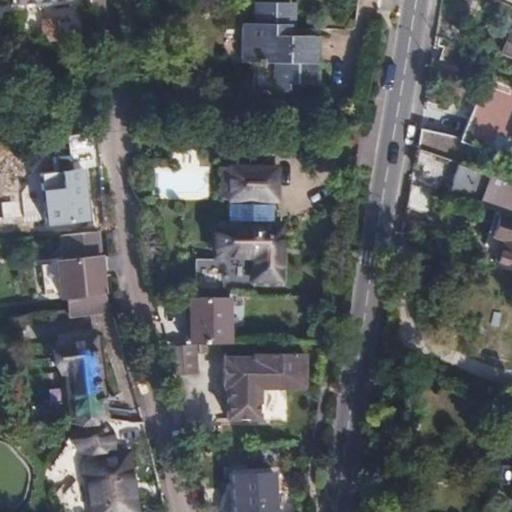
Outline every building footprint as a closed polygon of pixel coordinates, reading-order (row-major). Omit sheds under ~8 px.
[(0,0),(0,37),(25,35),(24,3),(60,0),(0,0)] [(292,38),(292,5),(262,4),(262,24),(250,23),(249,50),(249,63),(260,63),(261,90),(291,91),(291,85),(307,86),(307,65),(319,65),(319,50),(320,38),(298,38),(292,38)] [(41,23),(44,44),(57,43),(55,21),(41,23)] [(511,30),(506,29),(500,57),(511,59),(511,30)] [(222,68),(222,106),(240,106),(240,69),(222,68)] [(511,84),(491,76),(464,143),(481,150),(483,151),(480,161),(486,163),(490,153),(511,162),(511,84)] [(421,130),(418,148),(458,162),(475,168),(481,150),(464,143),(463,145),(424,130),(421,130)] [(99,146),(97,132),(70,135),(71,149),(99,146)] [(39,174),(45,224),(86,219),(80,169),(39,174)] [(276,203),(277,175),(229,175),(229,212),(272,213),(272,203),(276,203)] [(272,229),(272,213),(229,212),(228,228),(217,228),(217,257),(254,258),(254,278),(279,278),(280,229),(272,229)] [(511,215),(506,213),(499,235),(511,239),(511,241),(504,268),(511,270),(511,215)] [(107,312),(97,231),(59,236),(69,317),(107,312)] [(226,344),(228,297),(189,297),(190,344),(191,344),(226,344)] [(463,363),(500,374),(511,334),(511,323),(478,312),(463,363)] [(70,419),(104,414),(100,384),(97,384),(89,335),(55,339),(59,371),(63,371),(70,419)] [(182,348),(167,347),(172,374),(187,371),(182,348)] [(252,421),(253,377),(303,377),(304,355),(254,355),(253,360),(217,359),(217,388),(222,388),(221,421),(252,421)] [(131,511),(121,457),(102,461),(101,460),(99,458),(95,456),(91,456),(88,456),(84,458),(81,461),(79,464),(78,467),(79,472),(80,476),(83,479),(87,481),(91,511),(131,511)] [(272,511),(270,475),(232,476),(233,511),(228,511),(227,511),(272,511)]
